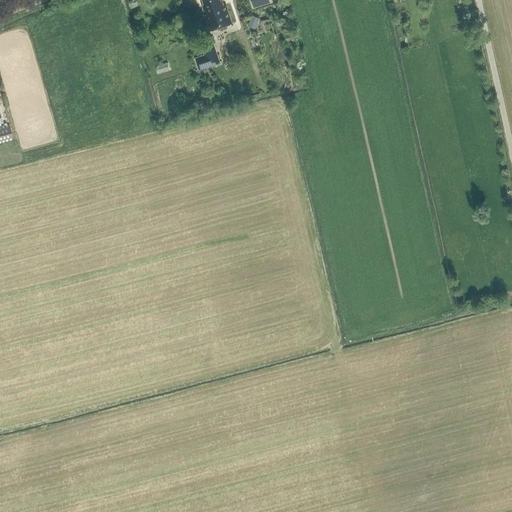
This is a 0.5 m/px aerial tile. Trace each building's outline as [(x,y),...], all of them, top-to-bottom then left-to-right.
[(210,31),(232,24),(226,4),(223,5),(222,1),(221,1),(220,0),(203,0),(205,4),(203,5),(204,9),(202,10),(210,31)] [(260,18),(252,15),(249,22),(257,25),(260,18)] [(198,69),(207,66),(219,62),(210,36),(198,40),(203,55),(195,58),(198,69)] [(156,67),(159,73),(171,68),(168,62),(156,67)] [(0,142),(12,139),(8,124),(0,126),(0,142)]
